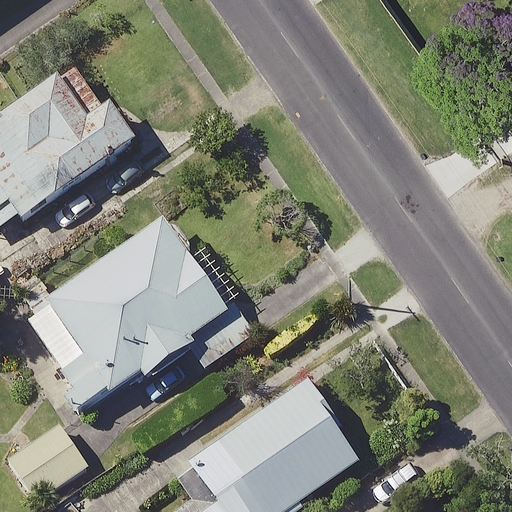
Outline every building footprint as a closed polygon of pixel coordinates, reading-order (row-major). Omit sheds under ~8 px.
[(0,0),(0,9),(13,0),(0,0)] [(0,237),(18,224),(22,229),(137,151),(84,74),(0,131),(0,237)] [(251,342),(171,226),(29,324),(91,413),(144,377),(152,388),(197,358),(207,372),(251,342)] [(306,511),(305,510),(366,468),(311,389),(193,472),(221,511),(306,511)] [(25,485),(41,507),(90,471),(61,431),(0,475),(0,491),(6,499),(25,485)]
